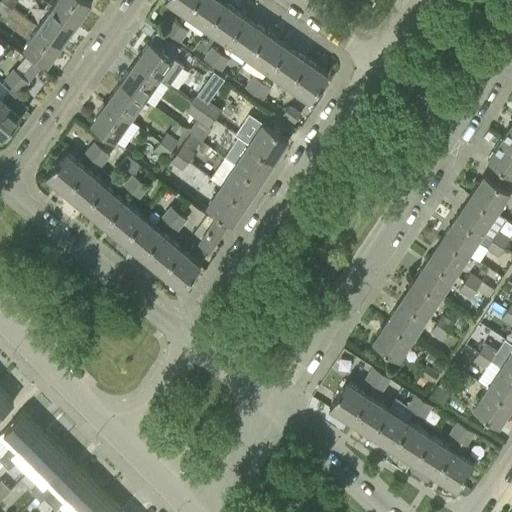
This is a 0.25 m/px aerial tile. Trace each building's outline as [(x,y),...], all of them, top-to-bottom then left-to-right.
[(0,0),(0,10),(6,15),(12,6),(4,0),(0,0)] [(55,0),(52,5),(76,22),(91,1),(89,0),(55,0)] [(167,0),(186,13),(194,0),(167,0)] [(194,0),(186,13),(207,27),(224,2),(221,0),(194,0)] [(207,27),(227,41),(245,16),(224,2),(207,27)] [(37,25),(62,43),(76,22),(52,5),(37,25)] [(227,41),(248,56),(265,30),(245,16),(227,41)] [(163,29),(172,35),(180,23),(171,17),(163,29)] [(172,35),(180,41),(188,29),(180,23),(172,35)] [(62,43),(37,25),(23,46),(47,63),(62,43)] [(248,56),(268,70),(286,45),(265,30),(248,56)] [(135,60),(160,77),(169,84),(184,64),(174,57),(150,39),(135,60)] [(203,57),(212,63),(221,52),(212,45),(203,57)] [(268,70),(289,85),(307,59),(286,45),(268,70)] [(212,63),(221,70),(229,58),(221,52),(212,63)] [(307,59),(289,85),(310,99),(327,74),(307,59)] [(145,98),(160,77),(135,60),(120,81),(145,98)] [(4,78),(12,84),(21,74),(13,67),(4,78)] [(12,84),(19,91),(28,80),(21,74),(12,84)] [(245,86),(253,92),(262,80),(253,74),(245,86)] [(253,92),(262,98),(271,86),(262,80),(253,92)] [(106,101),(130,119),(145,98),(120,81),(106,101)] [(203,109),(209,101),(198,92),(192,101),(203,109)] [(2,98),(0,100),(0,136),(2,137),(21,114),(2,98)] [(130,119),(106,101),(91,122),(115,139),(130,119)] [(197,118),(203,109),(192,101),(185,110),(197,118)] [(203,109),(215,117),(220,109),(209,101),(203,109)] [(295,120),(300,113),(288,104),(283,112),(295,120)] [(209,126),(215,117),(203,109),(197,118),(209,126)] [(511,119),(501,136),(511,143),(511,119)] [(248,141),(274,159),(288,138),(262,120),(248,141)] [(160,139),(172,148),(178,139),(166,131),(160,139)] [(260,180),(274,159),(248,141),(239,136),(225,157),(234,162),(260,180)] [(489,166),(510,180),(511,176),(511,143),(501,136),(488,157),(493,160),(489,166)] [(165,157),(172,148),(160,139),(154,148),(165,157)] [(85,151),(93,158),(102,147),(94,141),(85,151)] [(177,151),(188,159),(195,151),(183,142),(177,151)] [(93,158),(101,165),(110,154),(102,147),(93,158)] [(46,175),(65,191),(85,167),(65,151),(46,175)] [(182,168),(188,159),(177,151),(170,160),(182,168)] [(220,183),(246,201),(260,180),(234,162),(220,183)] [(470,193),(497,211),(511,190),(511,176),(510,180),(489,166),(485,172),(484,172),(470,193)] [(65,191),(84,207),(104,183),(85,167),(65,191)] [(123,183),(131,190),(141,179),(132,172),(123,183)] [(131,190),(139,197),(149,186),(141,179),(131,190)] [(84,207),(103,223),(123,199),(104,183),(84,207)] [(246,201),(220,183),(206,205),(232,222),(246,201)] [(456,214),(483,232),(497,211),(470,193),(456,214)] [(103,223),(123,239),(142,215),(123,199),(103,223)] [(161,215),(169,222),(179,211),(171,204),(161,215)] [(169,222),(177,229),(187,218),(179,211),(169,222)] [(477,241),(483,232),(456,214),(442,235),(469,253),(477,241)] [(123,239),(142,255),(162,232),(142,215),(123,239)] [(204,233),(215,242),(226,226),(214,218),(204,233)] [(492,238),(504,246),(510,237),(498,229),(492,238)] [(142,255),(161,271),(181,248),(162,232),(142,255)] [(204,233),(197,243),(209,251),(215,242),(204,233)] [(455,274),(469,253),(442,235),(428,256),(455,274)] [(504,246),(492,238),(486,247),(498,255),(504,246)] [(181,248),(161,271),(180,288),(200,264),(181,248)] [(441,295),(455,274),(428,256),(414,277),(441,295)] [(464,281),(476,288),(482,280),(469,272),(464,281)] [(400,298),(427,316),(433,307),(441,295),(414,277),(400,298)] [(470,297),(476,288),(464,281),(458,289),(470,297)] [(386,319),(413,337),(427,316),(400,298),(386,319)] [(511,311),(506,308),(500,317),(511,325),(511,311)] [(436,322),(448,330),(454,321),(442,313),(436,322)] [(413,337),(386,319),(372,340),(399,358),(413,337)] [(448,330),(436,322),(430,331),(442,339),(448,330)] [(479,348),(492,357),(499,346),(486,337),(479,348)] [(511,371),(511,345),(500,364),(511,371)] [(472,359),(485,367),(492,357),(479,348),(472,359)] [(420,373),(433,381),(439,372),(427,363),(420,373)] [(486,385),(511,402),(511,371),(500,364),(486,385)] [(366,378),(374,384),(382,372),(373,366),(366,378)] [(374,384),(383,389),(390,377),(382,372),(374,384)] [(450,392),(456,383),(443,375),(437,384),(450,392)] [(329,405),(350,419),(367,393),(346,379),(329,405)] [(511,403),(511,402),(486,385),(473,406),(498,424),(511,403)] [(0,386),(0,413),(14,401),(0,386)] [(350,419),(371,433),(388,407),(367,393),(350,419)] [(407,405),(416,411),(424,398),(415,393),(407,405)] [(416,411),(425,416),(433,404),(424,398),(416,411)] [(371,433),(392,447),(409,421),(388,407),(371,433)] [(5,432),(20,448),(39,427),(23,410),(3,431),(5,432)] [(458,438),(465,426),(456,420),(448,432),(458,438)] [(392,447),(414,461),(431,434),(409,421),(392,447)] [(458,438),(468,444),(475,432),(465,426),(458,438)] [(20,448),(35,463),(56,443),(39,427),(20,448)] [(414,461),(434,474),(451,448),(431,434),(414,461)] [(35,463),(52,480),(72,459),(56,443),(35,463)] [(0,457),(0,460),(3,464),(15,452),(9,445),(0,457)] [(473,462),(460,454),(451,448),(434,474),(456,488),(473,462)] [(3,464),(8,469),(21,458),(15,452),(3,464)] [(52,480),(68,495),(88,475),(72,459),(52,480)] [(68,495),(84,511),(105,492),(88,475),(68,495)] [(31,491),(35,496),(47,484),(41,478),(31,491)] [(0,482),(0,502),(12,490),(2,480),(0,482)] [(35,496),(40,501),(53,491),(47,484),(35,496)] [(115,511),(120,507),(105,492),(84,511),(115,511)]
